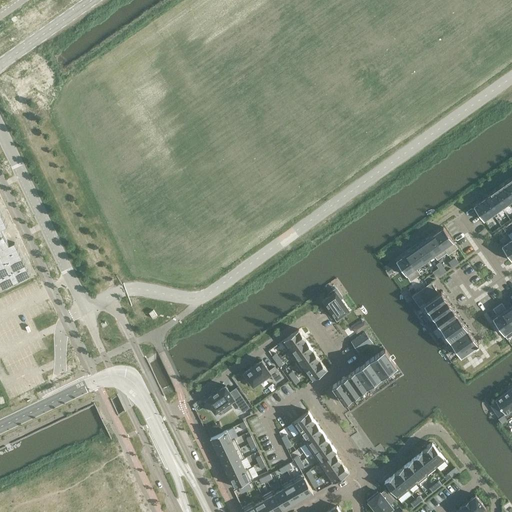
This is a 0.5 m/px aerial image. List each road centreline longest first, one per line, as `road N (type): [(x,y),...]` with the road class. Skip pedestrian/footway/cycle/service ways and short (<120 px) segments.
road 1 (unclassified): [(109,295),(131,288),(207,294),(511,78)]
road 2 (residential): [(181,405),(308,316),(342,365),(314,392)]
road 3 (tertiary): [(109,295),(0,74)]
road 4 (tertiary): [(83,309),(181,511)]
road 5 (tertiary): [(83,309),(0,132)]
road 6 (residential): [(493,511),(491,494),(434,427),(389,465),(366,473)]
road 7 (tertiary): [(168,416),(109,295)]
